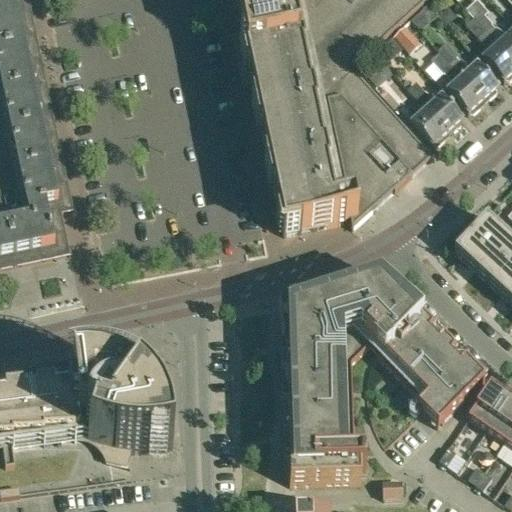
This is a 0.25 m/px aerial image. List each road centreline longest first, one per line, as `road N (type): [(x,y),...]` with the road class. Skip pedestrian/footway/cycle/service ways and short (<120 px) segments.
road 1 (residential): [(186,304),(311,275),(389,241)]
road 2 (unclassified): [(199,511),(186,304)]
road 3 (residential): [(0,346),(186,304)]
road 4 (residential): [(511,366),(389,241)]
road 5 (unclassified): [(389,241),(511,136)]
